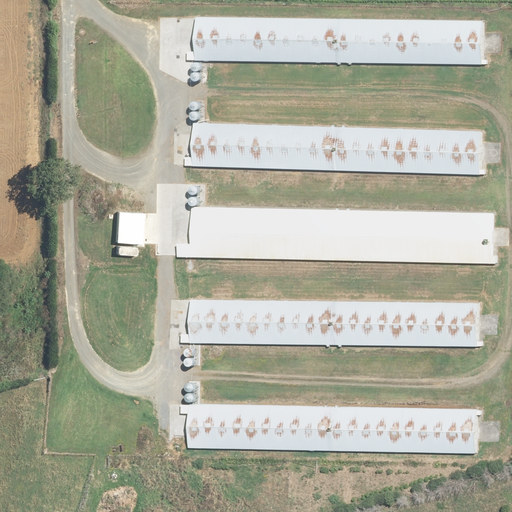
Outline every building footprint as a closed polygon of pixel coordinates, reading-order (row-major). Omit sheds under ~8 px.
[(193,26),(192,68),(477,73),(478,32),(193,26)] [(476,135),(186,131),(185,175),(476,179),(476,135)] [(117,213),(115,244),(117,244),(117,255),(136,257),(137,246),(140,246),(142,214),(117,213)] [(482,219),(185,214),(184,264),(482,270),(482,219)] [(467,305),(187,306),(187,351),(467,351),(467,305)] [(465,411),(178,408),(178,452),(465,454),(465,411)]
